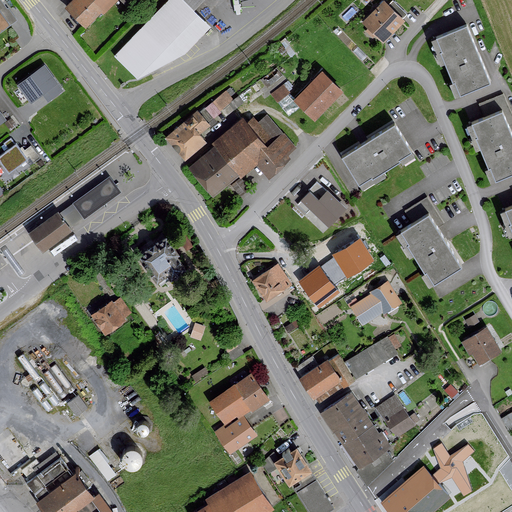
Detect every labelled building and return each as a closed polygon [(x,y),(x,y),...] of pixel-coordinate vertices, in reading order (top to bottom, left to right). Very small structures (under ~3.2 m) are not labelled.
[(131,0),(70,0),(63,8),(84,29),(99,14),(101,16),(117,0),(119,0),(126,6),(131,0)] [(166,0),(111,56),(136,80),(149,73),(183,54),(210,27),(193,10),(202,0),(166,0)] [(381,1),(360,24),(383,45),(404,22),(381,1)] [(466,26),(435,38),(459,97),(490,85),(466,26)] [(321,72),(293,101),(315,122),(343,93),(321,72)] [(56,102),(35,73),(0,98),(0,102),(19,128),(56,102)] [(286,80),(272,90),(277,97),(291,87),(286,80)] [(206,102),(214,113),(235,97),(227,86),(206,102)] [(197,110),(166,135),(184,158),(207,140),(201,133),(210,126),(197,110)] [(471,124),(496,183),(511,176),(511,135),(502,111),(471,124)] [(258,166),(267,176),(286,160),(284,158),(286,155),(250,112),(215,142),(240,172),(243,170),(247,166),(254,161),(258,166)] [(0,139),(9,134),(0,122),(0,139)] [(365,143),(341,158),(359,186),(412,153),(395,124),(365,143)] [(240,172),(215,142),(189,164),(202,180),(214,194),(226,185),(240,172)] [(30,175),(10,148),(0,154),(0,196),(0,197),(30,175)] [(314,209),(319,204),(334,218),(344,207),(329,192),(313,176),(311,179),(308,182),(309,183),(298,193),(314,209)] [(109,177),(72,203),(83,218),(119,193),(109,177)] [(241,179),(232,185),(241,196),(245,193),(249,190),(241,179)] [(405,211),(412,222),(428,212),(438,228),(444,224),(427,198),(405,211)] [(31,232),(43,249),(71,229),(59,212),(31,232)] [(412,222),(398,231),(433,286),(462,267),(442,236),(438,228),(428,212),(412,222)] [(330,247),(345,272),(373,256),(358,230),(330,247)] [(187,268),(167,237),(136,257),(157,288),(187,268)] [(192,247),(186,237),(181,240),(187,250),(192,247)] [(278,264),(251,281),(265,303),(292,286),(278,264)] [(321,266),(298,282),(317,308),(340,292),(321,266)] [(369,295),(349,307),(361,326),(381,314),(383,317),(402,305),(386,280),(367,292),(369,295)] [(119,296),(91,315),(106,337),(128,322),(125,317),(130,313),(119,296)] [(204,327),(196,325),(191,337),(200,340),(204,327)] [(501,349),(486,325),(460,340),(469,354),(472,352),(478,363),(501,349)] [(345,357),(355,374),(405,346),(395,328),(345,357)] [(221,342),(231,359),(243,352),(237,341),(233,335),(221,342)] [(327,357),(298,376),(313,398),(341,379),(327,357)] [(237,418),(268,398),(251,371),(208,399),(223,423),(235,415),(237,418)] [(376,403),(396,434),(416,422),(395,390),(376,403)] [(68,399),(77,411),(88,403),(78,391),(68,399)] [(342,441),(372,420),(351,391),(321,412),(342,441)] [(222,423),(212,430),(228,454),(255,436),(243,417),(237,421),(235,418),(223,426),(222,423)] [(389,445),(372,420),(342,441),(359,467),(355,469),(367,485),(391,460),(385,448),(389,445)] [(123,450),(138,451),(138,442),(123,442),(123,450)] [(468,445),(450,456),(442,443),(433,449),(440,468),(432,476),(439,484),(452,478),(463,496),(472,491),(463,462),(475,451),(468,445)] [(90,451),(107,478),(116,472),(99,445),(90,451)] [(311,470),(296,446),(273,460),(288,484),(292,488),(307,511),(324,511),(327,511),(326,509),(324,506),(329,504),(311,476),(311,470)] [(39,463),(36,459),(21,471),(26,477),(34,471),(32,468),(39,463)] [(253,466),(204,491),(208,499),(190,508),(191,511),(263,511),(274,507),(253,466)] [(424,466),(382,501),(391,511),(434,511),(451,498),(439,484),(432,476),(424,466)] [(46,511),(102,511),(101,511),(99,511),(95,511),(87,501),(94,496),(74,469),(36,498),(46,511)]
